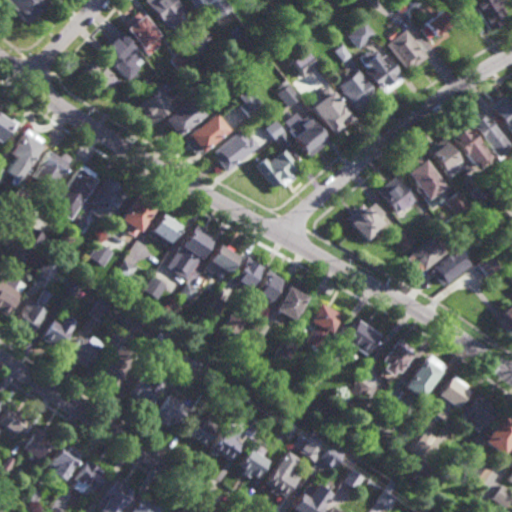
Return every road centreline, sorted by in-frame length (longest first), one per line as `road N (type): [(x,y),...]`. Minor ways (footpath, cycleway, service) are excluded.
road 1 (tertiary): [(0,57),(92,129),(435,322),(511,376)]
road 2 (residential): [(511,55),(397,129),(277,236)]
road 3 (residential): [(0,359),(228,511)]
